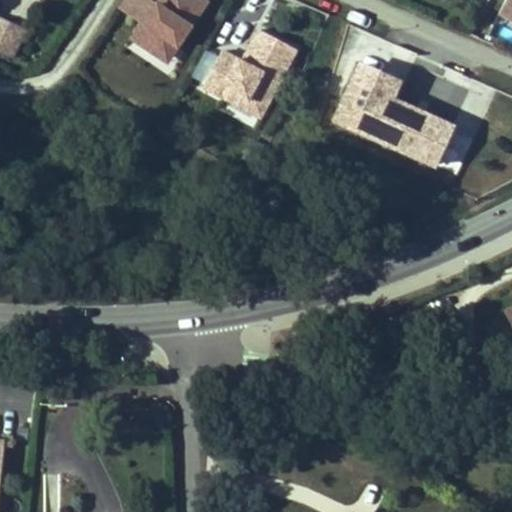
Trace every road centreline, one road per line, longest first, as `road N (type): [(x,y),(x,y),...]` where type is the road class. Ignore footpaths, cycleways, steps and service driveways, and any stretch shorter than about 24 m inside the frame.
road 1 (secondary): [(511,196),(346,277),(184,310)]
road 2 (unclassified): [(191,347),(449,387),(511,386)]
road 3 (secondary): [(184,310),(0,310)]
road 4 (residential): [(511,67),(356,0)]
road 5 (residential): [(191,347),(191,511)]
road 6 (unknown): [(191,476),(331,511)]
road 7 (residential): [(0,84),(44,78),(106,0)]
